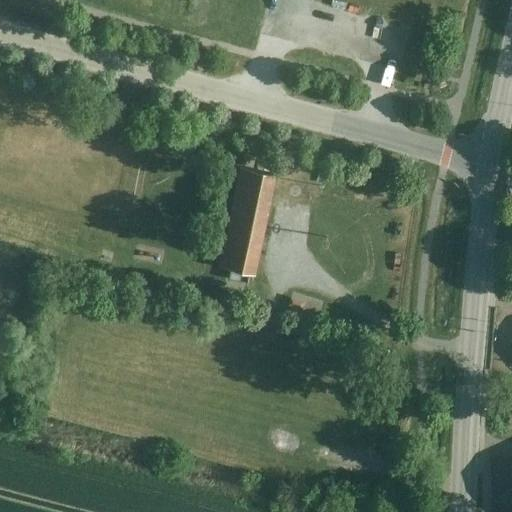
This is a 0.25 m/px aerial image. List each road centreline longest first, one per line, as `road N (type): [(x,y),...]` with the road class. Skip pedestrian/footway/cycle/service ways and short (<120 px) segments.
road 1 (tertiary): [(493,164),(0,33)]
road 2 (secondary): [(487,225),(470,511)]
